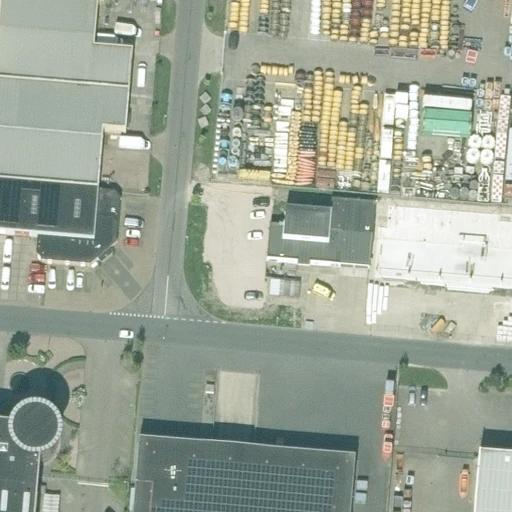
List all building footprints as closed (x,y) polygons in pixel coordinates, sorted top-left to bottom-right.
[(97,0),(0,0),(0,2),(0,84),(129,95),(132,55),(94,51),(97,0)] [(125,136),(129,95),(0,84),(0,185),(17,187),(17,186),(18,187),(98,193),(103,134),(125,136)] [(17,186),(17,187),(0,185),(0,236),(14,237),(18,187),(17,186)] [(96,218),(98,193),(18,187),(14,237),(37,239),(36,257),(42,264),(90,268),(98,261),(98,257),(104,252),(108,252),(116,245),(118,226),(113,220),(96,218)] [(373,236),(369,282),(511,293),(511,213),(376,203),(373,236)] [(0,432),(0,511),(35,511),(39,466),(43,465),(47,463),(51,460),(54,457),(56,454),(58,450),(59,446),(59,442),(59,438),(58,434),(56,430),(53,426),(50,423),(47,421),(43,419),(39,418),(35,418),(31,418),(27,419),(23,421),(19,424),(16,427),(14,430),(12,434),(0,432)] [(347,492),(209,481),(210,462),(143,457),(143,445),(138,444),(132,511),(350,511),(354,463),(349,462),(347,492)] [(511,511),(511,462),(478,459),(473,511),(511,511)]
